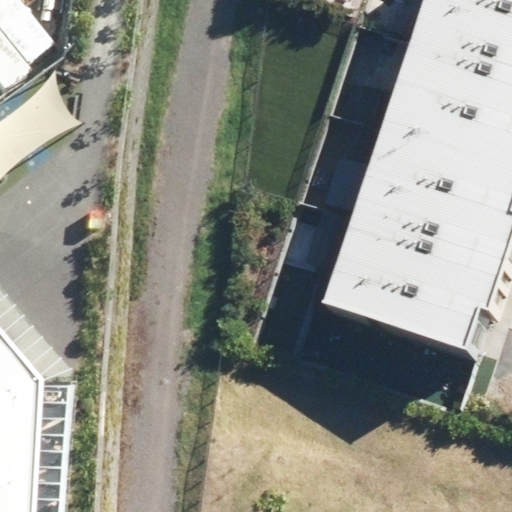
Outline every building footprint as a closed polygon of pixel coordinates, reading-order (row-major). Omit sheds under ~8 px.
[(511,0),(439,0),(425,44),(511,71),(511,0)] [(511,71),(425,44),(397,133),(511,169),(511,71)] [(0,114),(0,170),(2,168),(19,155),(46,134),(75,123),(64,108),(55,92),(50,65),(26,93),(4,112),(0,114)] [(511,169),(397,133),(368,223),(511,268),(511,169)] [(507,316),(511,299),(511,268),(368,223),(340,312),(483,358),(498,313),(507,316)] [(0,511),(25,511),(35,369),(0,335),(0,511)]
